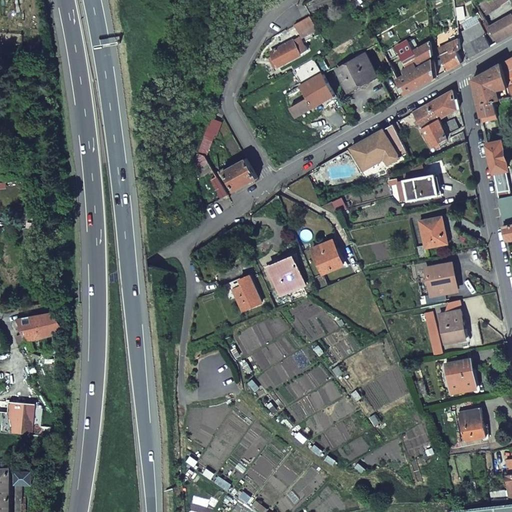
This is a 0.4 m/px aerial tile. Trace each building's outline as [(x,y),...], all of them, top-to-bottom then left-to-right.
[(478,0),(474,3),(481,16),(497,6),(497,5),(505,0),(478,0)] [(299,36),(315,27),(307,15),(292,24),(299,36)] [(495,43),(511,33),(511,18),(510,15),(487,28),(495,43)] [(462,50),(459,51),(464,61),(490,47),(483,34),(484,32),(477,20),(458,31),(459,45),(462,50)] [(445,47),(440,50),(439,54),(440,57),(439,58),(445,72),(461,63),(459,51),(455,25),(441,33),(445,43),(444,44),(445,47)] [(0,32),(0,54),(18,55),(24,55),(21,34),(2,33),(0,32)] [(280,65),(298,55),(305,50),(301,42),(294,46),(291,41),(272,51),(274,55),(280,65)] [(414,65),(432,55),(430,41),(401,58),(406,67),(413,63),(414,65)] [(347,90),(375,74),(364,54),(336,69),(347,90)] [(325,69),(317,56),(313,59),(320,72),(325,69)] [(508,86),(511,97),(511,56),(502,62),(508,86)] [(309,74),(315,71),(316,74),(320,72),(313,59),(303,64),(309,74)] [(432,59),(395,79),(404,95),(435,77),(432,59)] [(502,62),(474,79),(479,106),(494,102),(499,101),(496,89),(508,86),(502,62)] [(295,118),(333,96),(322,75),(299,87),(306,99),(290,109),(295,118)] [(447,140),(439,119),(457,109),(453,90),(411,113),(432,149),(447,140)] [(494,102),(479,106),(482,117),(496,114),(494,102)] [(450,132),(459,127),(455,118),(446,123),(450,132)] [(396,130),(404,126),(400,119),(393,123),(394,124),(396,130)] [(215,136),(220,123),(211,121),(210,125),(206,132),(214,135),(215,136)] [(388,165),(408,154),(396,130),(394,124),(362,142),(352,148),(364,171),(385,160),(388,165)] [(210,180),(220,198),(227,195),(205,157),(214,135),(206,132),(197,155),(210,180)] [(508,169),(502,142),(487,145),(498,194),(510,191),(505,169),(508,169)] [(245,159),(222,172),(232,192),(257,179),(245,159)] [(408,200),(438,195),(434,173),(405,178),(408,200)] [(511,201),(511,197),(499,199),(508,240),(511,238),(511,201)] [(417,221),(422,248),(448,243),(442,216),(417,221)] [(324,274),(344,265),(333,240),(313,249),(324,274)] [(281,298),(307,287),(294,257),(269,267),(281,298)] [(426,269),(432,296),(457,291),(452,263),(426,269)] [(261,303),(250,275),(240,279),(242,285),(234,289),(243,311),(261,303)] [(439,314),(445,343),(467,339),(461,310),(439,314)] [(34,341),(38,340),(38,338),(55,333),(64,331),(53,313),(17,320),(23,334),(25,341),(34,339),(34,341)] [(25,341),(23,334),(16,337),(20,345),(27,343),(25,341)] [(451,393),(477,388),(471,359),(446,364),(451,393)] [(10,411),(0,410),(0,432),(33,435),(42,424),(44,409),(37,409),(37,404),(11,402),(10,411)] [(460,412),(465,441),(486,437),(480,408),(460,412)] [(10,511),(11,468),(0,468),(0,511),(10,511)] [(32,473),(17,472),(16,484),(32,484),(32,473)]
